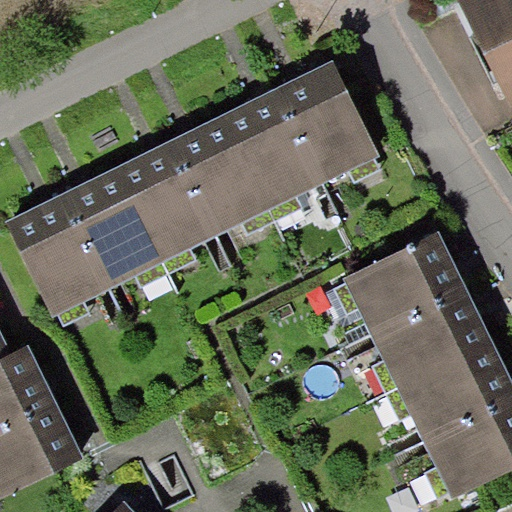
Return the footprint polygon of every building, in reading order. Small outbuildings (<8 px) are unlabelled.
[(511,0),(480,0),(477,2),(511,78),(511,0)] [(378,147),(338,66),(288,91),(328,171),(378,147)] [(273,198),(328,171),(288,91),(233,118),(273,198)] [(216,226),(273,198),(233,118),(177,145),(216,226)] [(164,251),(216,226),(177,145),(125,170),(164,251)] [(114,275),(164,251),(125,170),(73,195),(114,275)] [(22,221),(62,301),(114,275),(73,195),(22,221)] [(452,235),(363,279),(387,330),(477,286),(452,235)] [(477,286),(387,330),(414,384),(503,340),(477,286)] [(0,359),(15,352),(0,322),(0,359)] [(0,431),(66,400),(39,340),(15,352),(0,359),(0,431)] [(511,357),(503,340),(414,384),(439,433),(511,397),(511,357)] [(511,397),(439,433),(464,487),(511,464),(511,397)] [(0,431),(0,484),(4,493),(91,451),(66,400),(0,431)] [(144,511),(132,499),(118,511),(144,511)]
